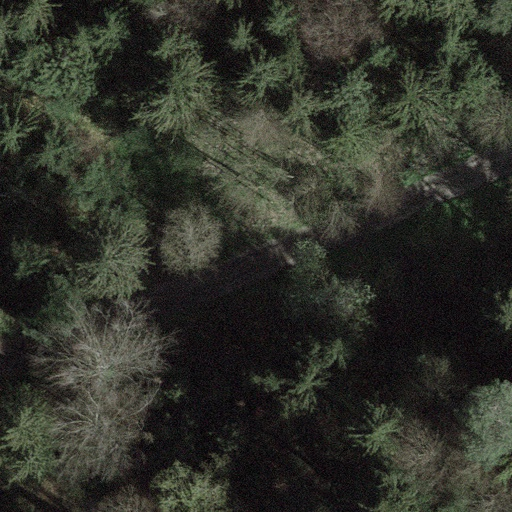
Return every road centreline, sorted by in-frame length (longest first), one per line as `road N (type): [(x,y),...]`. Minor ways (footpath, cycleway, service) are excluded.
road 1 (track): [(0,358),(395,217),(511,165)]
road 2 (track): [(511,414),(395,217)]
